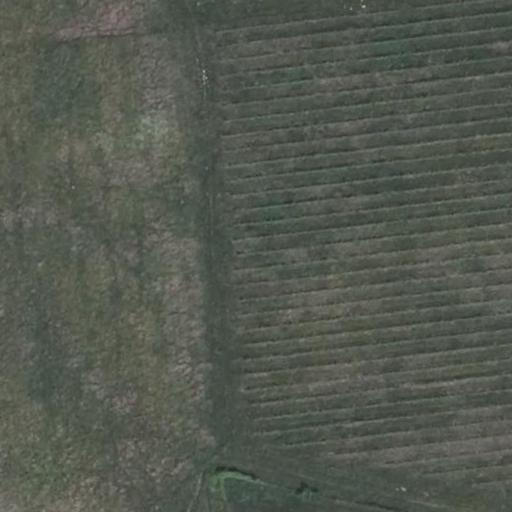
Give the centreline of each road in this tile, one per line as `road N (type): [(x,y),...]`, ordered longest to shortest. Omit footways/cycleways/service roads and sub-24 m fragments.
road 1 (track): [(511,504),(236,452),(182,27)]
road 2 (track): [(425,0),(0,46)]
